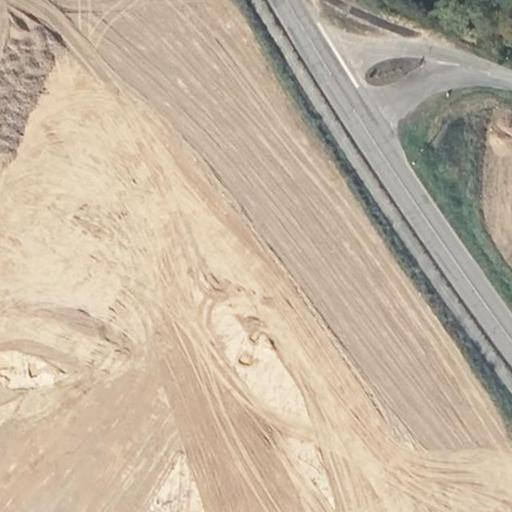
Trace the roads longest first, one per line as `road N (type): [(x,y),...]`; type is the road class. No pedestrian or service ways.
road 1 (secondary): [(276,36),(257,65),(255,120),(289,166),(345,181)]
road 2 (secondary): [(511,343),(428,228)]
